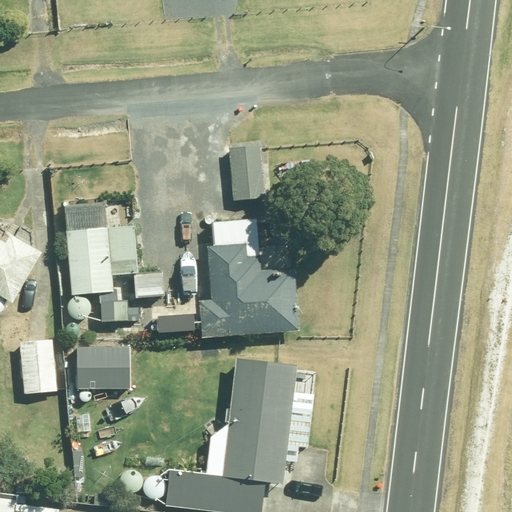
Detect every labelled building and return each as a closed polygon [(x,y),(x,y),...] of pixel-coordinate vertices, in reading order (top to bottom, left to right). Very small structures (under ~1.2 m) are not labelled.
[(266,198),(259,147),(227,152),(235,203),(266,198)] [(203,248),(206,294),(187,296),(188,305),(154,308),(156,334),(201,331),(202,339),(298,332),(294,275),(259,278),(254,220),(209,224),(210,247),(203,248)] [(134,253),(132,227),(66,233),(71,295),(112,292),(111,276),(140,274),(140,282),(162,280),(160,251),(134,253)] [(10,248),(0,242),(0,321),(2,322),(40,256),(14,241),(10,248)] [(110,301),(111,323),(141,322),(139,282),(116,283),(116,301),(110,301)] [(56,392),(51,341),(18,344),(23,395),(56,392)] [(128,389),(126,347),(72,349),(74,391),(128,389)] [(234,359),(228,426),(222,481),(169,476),(166,508),(202,511),(260,511),(264,483),(282,485),(286,445),(298,446),(303,393),(290,391),(293,364),(234,359)] [(59,511),(61,502),(0,492),(0,511),(59,511)]
